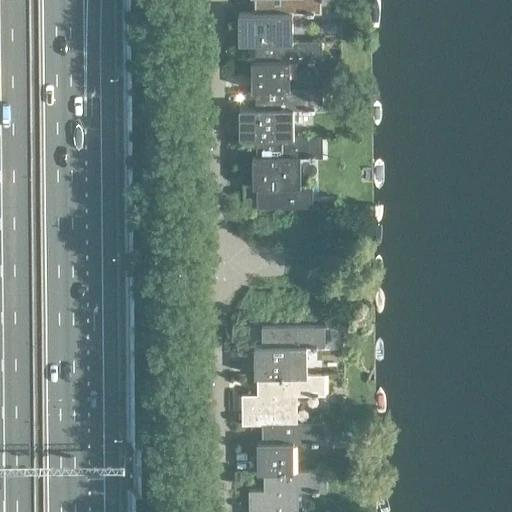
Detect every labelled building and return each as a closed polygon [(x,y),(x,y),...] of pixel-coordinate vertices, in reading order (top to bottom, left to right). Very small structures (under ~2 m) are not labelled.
[(293,39),(292,12),(321,11),(320,0),(258,0),(259,11),(238,11),(239,41),(259,41),(259,40),(293,39)] [(290,87),(289,59),(321,59),(321,39),(293,39),(259,40),(259,41),(259,59),(251,59),(252,89),(259,89),(259,88),(290,87)] [(294,135),(293,107),(322,107),(322,87),(290,87),(259,88),(259,89),(260,107),(239,107),(240,137),(260,137),(260,136),(294,135)] [(291,183),(290,156),(322,156),(322,135),(294,135),(260,136),(260,137),(260,155),(252,155),(253,185),(260,185),(261,206),(313,205),(312,183),(291,183)] [(293,374),(293,373),(293,345),(307,345),(325,345),(324,325),(265,325),(265,344),(254,345),(255,375),(261,375),(261,374),(293,374)] [(308,373),(307,345),(293,345),(293,373),(308,373)] [(297,422),(297,421),(297,393),(325,393),(325,373),(308,373),(293,373),(293,374),(261,374),(261,375),(261,393),(242,393),(242,423),(266,423),(265,422),(297,422)] [(294,469),(294,441),(326,441),(326,421),(297,421),(297,422),(265,422),(266,423),(266,441),(257,441),(257,471),(267,471),(267,470),(294,470),(294,469)] [(297,511),(298,489),(326,489),(326,469),(294,469),(294,470),(267,470),(267,471),(268,489),(249,489),(249,511),(297,511)]
